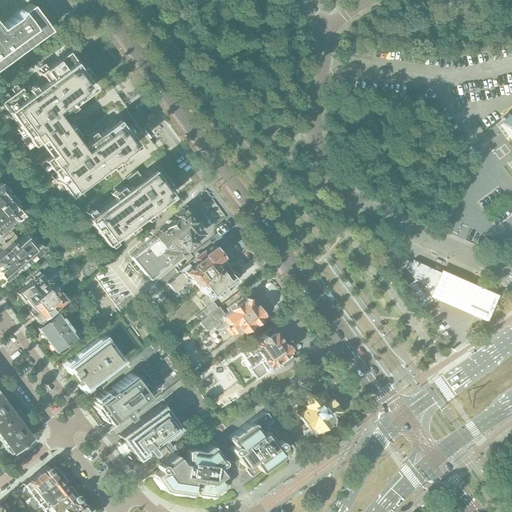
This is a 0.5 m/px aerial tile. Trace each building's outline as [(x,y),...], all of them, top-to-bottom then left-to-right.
[(0,64),(48,29),(30,4),(20,11),(19,9),(14,15),(0,25),(0,64)] [(292,38),(288,29),(280,33),(283,41),(292,38)] [(351,53),(353,42),(342,40),(340,51),(351,53)] [(65,60),(61,55),(39,72),(45,81),(25,96),(18,87),(2,99),(4,101),(0,105),(13,122),(14,122),(16,124),(13,126),(19,135),(18,137),(27,149),(38,140),(49,155),(37,163),(45,174),(47,173),(54,181),(59,182),(58,183),(66,193),(102,167),(120,191),(84,217),(102,241),(105,239),(107,241),(116,234),(119,238),(134,227),(132,223),(141,216),(144,219),(160,208),(157,204),(169,195),(150,169),(149,170),(132,147),(135,144),(127,133),(126,133),(117,121),(112,125),(111,122),(88,139),(86,137),(87,135),(87,133),(86,131),(84,130),(82,129),(80,129),(78,129),(76,131),(75,133),(75,135),(72,137),(61,123),(64,121),(63,120),(65,120),(68,120),(70,119),(71,118),(72,116),(72,114),(71,112),(70,110),(68,109),(66,108),(65,109),(64,107),(87,90),(85,88),(90,84),(81,72),(82,72),(70,56),(65,60)] [(511,110),(496,123),(511,144),(511,160),(509,163),(511,166),(511,110)] [(11,236),(14,234),(11,230),(13,228),(13,225),(9,221),(11,219),(14,219),(21,213),(11,202),(13,200),(0,184),(0,228),(1,227),(7,233),(8,232),(9,233),(3,238),(5,241),(11,236)] [(184,246),(200,232),(191,221),(192,220),(182,209),(174,215),(176,217),(166,225),(166,227),(163,229),(162,228),(159,231),(160,232),(154,236),(155,237),(153,238),(152,237),(130,256),(148,278),(166,263),(165,262),(166,261),(168,264),(178,255),(179,256),(180,256),(188,250),(184,246)] [(34,256),(41,249),(34,241),(33,242),(26,234),(14,244),(13,243),(16,240),(16,236),(14,234),(11,236),(12,237),(5,243),(4,241),(1,244),(1,245),(1,247),(3,249),(2,251),(0,252),(0,277),(2,279),(10,272),(14,275),(20,270),(17,267),(20,265),(31,255),(34,256)] [(196,286),(226,264),(220,256),(220,255),(221,251),(218,247),(214,247),(213,248),(213,247),(212,247),(210,247),(209,248),(208,250),(209,250),(205,252),(204,250),(193,257),(193,258),(185,264),(178,270),(179,272),(173,278),(167,284),(173,292),(175,291),(180,298),(189,291),(183,285),(185,283),(186,283),(187,283),(188,282),(189,281),(189,280),(189,279),(195,287),(196,286)] [(432,297),(442,274),(443,274),(443,273),(442,273),(424,266),(425,265),(413,260),(408,271),(414,279),(410,282),(406,285),(422,306),(423,305),(422,305),(425,303),(426,302),(428,301),(429,300),(429,301),(430,300),(430,299),(431,298),(432,298),(433,297),(432,297)] [(23,298),(28,304),(59,280),(55,275),(50,279),(44,279),(45,272),(52,272),(52,265),(50,265),(47,261),(37,268),(31,272),(33,274),(31,276),(33,278),(15,293),(21,300),(23,298)] [(226,264),(196,286),(202,293),(205,291),(207,293),(199,300),(205,307),(212,302),(211,300),(220,294),(222,297),(228,293),(226,292),(230,288),(228,285),(237,278),(237,275),(235,272),(231,271),(226,264)] [(95,280),(106,272),(102,267),(92,276),(95,280)] [(95,280),(99,286),(110,278),(106,272),(95,280)] [(487,292),(445,273),(433,299),(476,317),(487,292)] [(99,286),(103,291),(114,283),(110,278),(99,286)] [(59,280),(28,304),(31,308),(28,311),(36,321),(64,299),(56,289),(62,283),(59,280)] [(103,291),(107,296),(118,288),(114,283),(103,291)] [(75,289),(77,287),(74,284),(69,288),(70,290),(72,292),(75,289)] [(111,302),(122,294),(118,288),(107,296),(111,302)] [(111,302),(115,307),(125,299),(122,294),(111,302)] [(262,317),(260,315),(261,314),(255,306),(253,307),(248,301),(248,298),(244,298),(244,300),(240,303),(238,300),(226,309),(228,312),(225,314),(219,306),(216,308),(213,303),(202,311),(203,313),(197,318),(199,321),(199,322),(204,328),(206,329),(208,331),(213,327),(216,330),(225,324),(232,335),(236,332),(237,333),(249,324),(250,325),(254,326),(261,321),(262,317)] [(125,299),(115,307),(119,313),(129,305),(125,299)] [(53,351),(74,335),(60,318),(59,318),(55,313),(36,327),(53,351)] [(292,360),(287,352),(288,348),(285,344),(281,343),(274,333),(271,335),(268,331),(259,338),(258,337),(243,347),(240,344),(228,353),(228,354),(223,357),(226,360),(230,357),(231,358),(239,352),(250,366),(248,367),(256,379),(267,371),(265,368),(277,360),(282,367),(292,360)] [(83,390),(123,359),(104,335),(64,365),(83,390)] [(182,347),(178,341),(173,345),(176,351),(182,347)] [(145,399),(144,397),(146,395),(144,391),(146,390),(135,376),(133,377),(130,374),(110,389),(109,389),(105,392),(106,392),(105,393),(103,391),(94,397),(95,400),(93,401),(96,405),(93,407),(104,421),(106,420),(109,423),(112,427),(122,419),(133,411),(132,409),(140,403),(144,400),(145,399)] [(331,416),(336,413),(339,410),(323,389),(315,395),(306,393),(298,399),(303,407),(296,413),(307,428),(304,431),(303,434),(305,437),(308,437),(327,423),(330,423),(331,416)] [(261,402),(255,394),(245,401),(251,409),(261,402)] [(0,421),(12,413),(5,404),(6,403),(2,399),(2,400),(0,397),(0,421)] [(152,448),(178,429),(179,431),(182,434),(185,431),(183,429),(181,431),(179,429),(160,404),(152,410),(118,436),(136,459),(145,453),(144,452),(145,452),(146,453),(148,453),(149,453),(151,452),(151,451),(152,449),(151,448),(151,447),(152,448)] [(280,444),(280,442),(278,440),(276,439),(277,437),(269,427),(267,426),(265,424),(270,421),(270,419),(265,412),(262,412),(229,436),(228,439),(232,444),(229,447),(229,449),(231,451),(233,452),(233,454),(238,462),(237,468),(238,469),(243,470),(244,469),(249,476),(251,476),(281,455),(281,452),(277,447),(280,444)] [(12,413),(0,421),(0,438),(10,452),(29,437),(22,427),(23,427),(20,422),(19,423),(12,413)] [(328,441),(332,446),(339,441),(335,435),(328,441)] [(218,464),(221,462),(221,460),(220,457),(217,457),(217,454),(210,444),(208,444),(200,449),(187,447),(182,440),(179,440),(173,445),(172,448),(175,452),(173,453),(171,453),(161,460),(161,462),(158,462),(156,464),(156,466),(158,469),(154,472),(152,473),(152,476),(162,490),(178,492),(178,494),(180,496),(194,498),(196,496),(196,495),(212,497),(226,487),(226,485),(222,479),(225,479),(226,478),(227,473),(226,472),(222,472),(222,470),(218,464)] [(22,484),(32,495),(60,474),(55,467),(53,467),(49,470),(46,466),(22,484)] [(31,511),(35,511),(41,508),(64,489),(61,485),(65,482),(65,480),(60,474),(32,495),(23,502),(31,511)] [(66,511),(80,501),(77,499),(78,496),(70,487),(68,486),(64,489),(41,508),(44,511),(66,511)] [(6,496),(0,501),(0,505),(5,511),(11,511),(18,506),(15,502),(12,504),(6,496)] [(81,503),(80,501),(66,511),(88,511),(86,509),(85,509),(85,508),(86,506),(83,503),(81,503)]
